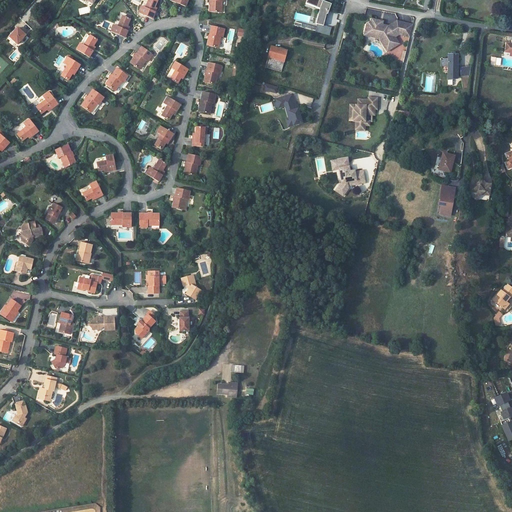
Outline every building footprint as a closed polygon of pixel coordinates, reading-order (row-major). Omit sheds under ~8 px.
[(138,12),(152,18),(156,8),(154,7),(157,0),(147,0),(145,7),(141,5),(138,12)] [(223,0),(209,0),(209,11),(221,12),(221,0),(223,0)] [(332,4),(321,0),(312,0),(311,4),(321,8),(316,24),(317,24),(316,31),(323,33),(325,26),(324,26),(328,11),(329,12),(332,4)] [(331,12),(329,21),(336,22),(338,13),(331,12)] [(111,31),(124,37),(129,27),(127,26),(130,18),(122,15),(117,26),(113,24),(111,31)] [(397,36),(390,25),(384,24),(381,23),(382,19),(374,17),(373,20),(369,23),(368,29),(379,32),(378,33),(383,35),(389,44),(391,43),(393,47),(401,42),(397,36)] [(401,33),(411,36),(414,24),(399,20),(394,23),(401,33)] [(394,23),(390,25),(397,36),(401,33),(394,23)] [(224,28),(211,25),(207,45),(218,47),(221,36),(222,36),(224,28)] [(332,28),(325,26),(323,33),(330,35),(332,28)] [(19,46),(27,35),(17,27),(8,38),(19,46)] [(238,28),(237,36),(246,37),(247,29),(238,28)] [(368,29),(367,33),(382,37),(389,50),(393,47),(391,43),(389,44),(383,35),(378,33),(379,32),(368,29)] [(76,49),(89,57),(95,46),(93,45),(97,39),(90,34),(84,45),(80,42),(76,49)] [(146,59),(147,61),(152,54),(141,46),(130,62),(139,69),(146,59)] [(287,50),(271,46),(268,57),(284,61),(287,50)] [(454,53),(449,53),(449,56),(447,56),(447,61),(439,61),(439,63),(440,63),(440,69),(448,68),(449,74),(447,75),(448,82),(452,82),(457,80),(457,77),(461,77),(463,88),(468,87),(470,67),(460,69),(460,70),(456,70),(456,56),(454,56),(454,53)] [(58,67),(63,58),(59,55),(54,65),(58,67)] [(68,80),(72,72),(74,74),(80,64),(67,56),(63,63),(67,65),(61,75),(68,80)] [(170,78),(178,83),(182,76),(183,77),(189,67),(176,59),(172,66),(176,68),(170,78)] [(221,65),(208,62),(204,81),(215,84),(217,72),(219,73),(221,65)] [(127,75),(116,67),(105,83),(115,90),(121,81),(123,82),(127,75)] [(104,97),(92,89),(81,105),(90,112),(97,103),(99,104),(104,97)] [(43,96),(45,99),(36,106),(41,113),(47,108),(48,110),(58,103),(48,91),(43,96)] [(216,95),(202,91),(198,111),(209,113),(212,102),(214,103),(216,95)] [(292,94),(279,98),(282,106),(285,106),(289,118),(291,126),(302,122),(300,114),(298,115),(296,109),(292,94)] [(161,115),(168,119),(172,113),(174,114),(180,104),(167,96),(163,103),(167,105),(161,115)] [(369,98),(360,98),(360,104),(358,104),(356,104),(356,108),(354,108),(354,119),(357,119),(358,119),(358,128),(365,128),(366,124),(370,124),(370,120),(372,120),(373,112),(375,112),(375,108),(377,108),(378,97),(373,97),(373,98),(369,98)] [(25,126),(16,133),(21,140),(27,136),(28,137),(38,130),(29,118),(23,123),(25,126)] [(154,144),(162,149),(165,143),(167,144),(173,133),(160,126),(156,132),(160,134),(154,144)] [(207,127),(196,126),(196,134),(193,134),(192,145),(203,146),(204,133),(206,134),(207,127)] [(0,149),(1,151),(9,142),(0,133),(0,149)] [(65,167),(75,162),(67,144),(55,149),(58,157),(60,157),(65,167)] [(449,153),(442,152),(439,167),(449,169),(452,154),(449,153)] [(201,156),(188,153),(183,173),(195,175),(198,164),(199,164),(201,156)] [(105,171),(117,169),(114,154),(105,156),(106,160),(96,162),(98,170),(104,169),(105,171)] [(337,179),(332,187),(339,192),(344,184),(344,182),(361,179),(359,167),(346,169),(346,167),(345,167),(343,154),(336,155),(336,157),(332,158),(333,165),(335,165),(337,179)] [(328,166),(333,165),(332,158),(336,157),(336,155),(327,157),(328,166)] [(146,173),(158,181),(165,170),(162,169),(166,163),(159,159),(153,169),(150,167),(146,173)] [(476,184),(468,189),(475,199),(479,192),(483,192),(483,189),(489,190),(490,182),(485,181),(482,176),(478,179),(480,181),(476,184)] [(90,198),(91,200),(102,194),(95,181),(89,185),(91,189),(80,194),(84,201),(90,198)] [(455,186),(441,184),(437,206),(440,206),(439,213),(450,216),(455,186)] [(190,190),(176,187),(172,207),(183,209),(186,198),(188,199),(190,190)] [(58,219),(63,207),(54,203),(50,210),(47,216),(52,219),(53,217),(58,219)] [(133,226),(133,212),(111,212),(111,224),(124,224),(124,226),(133,226)] [(160,225),(160,212),(139,213),(139,226),(147,226),(147,225),(160,225)] [(5,227),(7,225),(10,221),(5,217),(1,223),(5,227)] [(23,227),(24,231),(21,236),(21,240),(29,245),(32,241),(30,239),(33,236),(35,238),(43,236),(42,227),(41,227),(40,225),(38,224),(36,224),(35,221),(29,222),(29,223),(24,224),(23,227)] [(88,264),(90,253),(92,245),(81,242),(79,250),(81,251),(80,254),(79,254),(77,261),(88,264)] [(21,256),(19,263),(17,272),(27,274),(29,266),(32,267),(34,259),(21,256)] [(149,281),(149,285),(148,285),(148,293),(160,293),(160,282),(165,282),(165,274),(159,274),(159,272),(149,272),(149,281)] [(95,293),(98,284),(100,284),(102,276),(92,274),(91,280),(80,278),(77,289),(81,290),(84,289),(89,290),(88,292),(95,293)] [(202,291),(197,288),(194,280),(193,280),(191,275),(181,278),(184,285),(185,285),(190,288),(186,294),(195,300),(202,291)] [(511,303),(509,301),(511,297),(511,286),(508,291),(506,290),(502,294),(505,297),(501,302),(509,310),(511,306),(511,303)] [(12,320),(22,305),(12,299),(7,306),(8,307),(3,315),(12,320)] [(157,317),(151,311),(149,313),(149,314),(155,319),(157,317)] [(180,317),(181,331),(190,331),(190,316),(189,317),(188,311),(181,311),(181,317),(180,317)] [(71,326),(73,316),(61,312),(59,323),(62,324),(60,332),(71,335),(73,326),(71,326)] [(149,329),(157,321),(155,319),(149,314),(142,321),(143,322),(139,326),(139,325),(134,329),(139,334),(141,332),(145,335),(149,331),(149,329)] [(97,316),(94,320),(93,319),(88,325),(95,331),(96,328),(99,331),(103,325),(108,325),(108,328),(115,328),(115,316),(102,316),(102,319),(101,321),(99,320),(100,319),(97,316)] [(1,330),(0,332),(0,349),(7,352),(10,343),(11,343),(14,334),(1,330)] [(58,355),(57,360),(56,360),(51,363),(55,368),(59,369),(66,365),(68,357),(66,357),(67,349),(57,346),(55,354),(58,355)] [(54,391),(57,378),(46,376),(44,384),(45,384),(44,390),(43,395),(46,395),(45,396),(51,398),(53,391),(54,391)] [(66,391),(68,386),(59,382),(57,387),(66,391)] [(222,385),(221,393),(228,394),(228,396),(233,396),(235,394),(238,390),(237,387),(236,385),(234,383),(229,382),(229,385),(222,385)] [(511,438),(511,418),(511,417),(511,416),(511,407),(510,408),(507,401),(509,400),(506,393),(495,398),(498,405),(499,405),(502,412),(501,413),(504,420),(501,422),(509,440),(511,438)] [(15,404),(18,416),(16,415),(13,421),(23,426),(27,419),(25,418),(28,414),(24,402),(15,404)]
